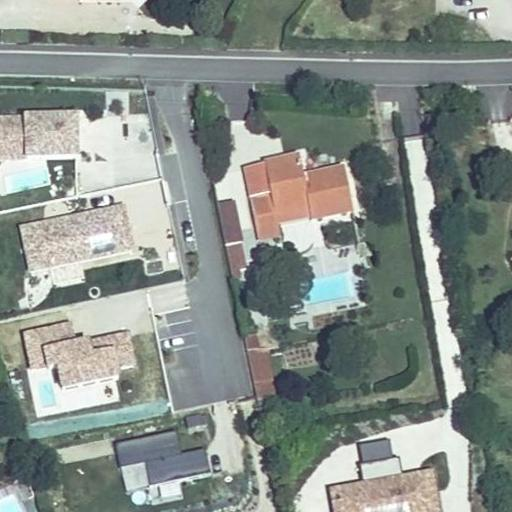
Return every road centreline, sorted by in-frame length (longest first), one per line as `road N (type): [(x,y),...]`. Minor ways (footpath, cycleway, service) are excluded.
road 1 (unclassified): [(0,64),(511,70)]
road 2 (unknown): [(181,67),(183,161),(232,394)]
